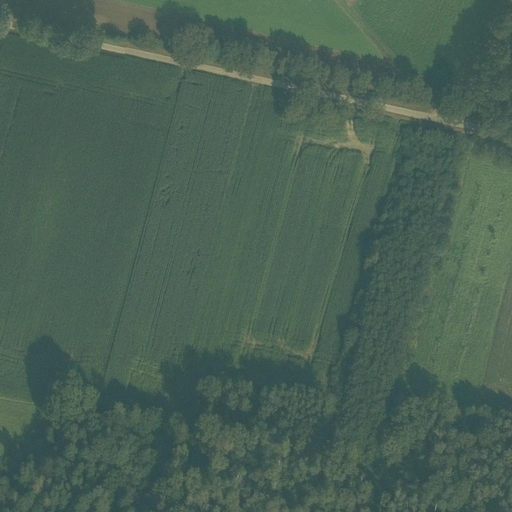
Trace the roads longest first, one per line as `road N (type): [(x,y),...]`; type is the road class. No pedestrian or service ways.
road 1 (unclassified): [(0,21),(511,134)]
road 2 (track): [(338,0),(435,117)]
